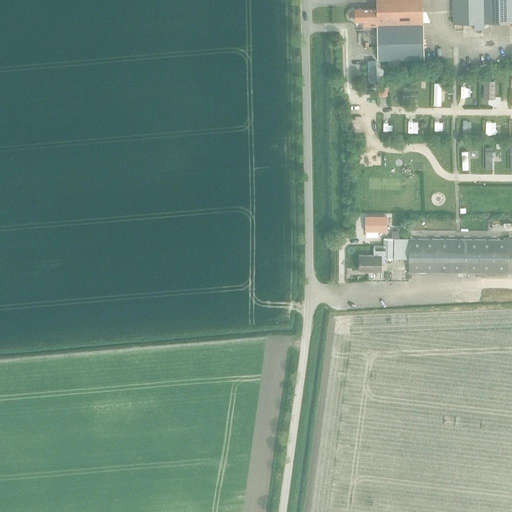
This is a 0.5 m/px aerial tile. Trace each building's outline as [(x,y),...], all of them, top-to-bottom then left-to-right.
[(376,0),(376,9),(354,9),(355,21),(367,21),(368,26),(377,26),(377,60),(424,59),(422,0),(376,0)] [(511,0),(452,0),(453,24),(511,22),(511,0)] [(461,75),(460,96),(474,97),(475,75),(461,75)] [(484,78),(484,93),(489,93),(490,90),(495,90),(496,78),(484,78)] [(387,88),(378,88),(378,97),(387,97),(387,88)] [(387,216),(365,216),(365,231),(387,231),(387,216)] [(385,258),(392,258),(392,239),(383,238),(383,245),(373,245),(373,255),(359,255),(359,271),(381,271),(381,264),(385,264),(385,258)] [(409,239),(394,239),(394,258),(408,258),(408,272),(507,272),(511,272),(511,240),(507,240),(409,239)]
